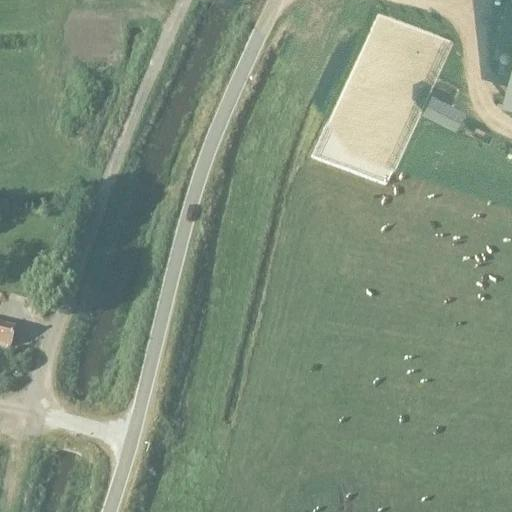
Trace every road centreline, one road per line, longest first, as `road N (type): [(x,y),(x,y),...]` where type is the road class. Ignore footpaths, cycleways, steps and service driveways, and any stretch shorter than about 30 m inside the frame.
road 1 (track): [(185,0),(119,151),(28,414),(3,511)]
road 2 (unclassified): [(129,440),(216,144),(280,0)]
